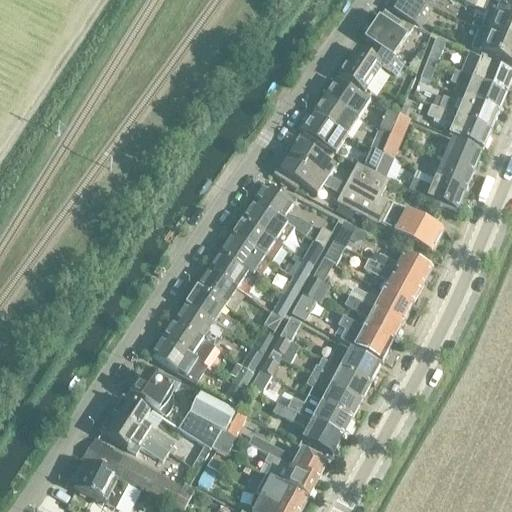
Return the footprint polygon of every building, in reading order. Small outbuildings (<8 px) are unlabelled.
[(431,13),(411,0),(391,0),(386,9),(418,31),(431,13)] [(509,4),(501,0),(490,0),(484,14),(486,15),(487,14),(511,24),(511,4),(509,4)] [(495,38),(511,45),(511,24),(487,14),(486,15),(482,26),(480,26),(472,25),(471,28),(478,32),(495,38)] [(378,52),(391,62),(406,40),(413,29),(400,24),(395,32),(376,19),(361,41),(378,52)] [(495,38),(478,32),(470,52),(511,69),(511,45),(495,38)] [(426,63),(436,67),(445,44),(437,41),(434,42),(426,63)] [(402,69),(391,62),(378,52),(370,63),(356,53),(339,79),(363,95),(380,70),(394,79),(402,69)] [(485,64),(468,56),(460,75),(464,77),(463,79),(505,97),(511,81),(511,78),(484,67),(485,64)] [(436,67),(426,63),(419,81),(429,85),(436,67)] [(463,101),(497,116),(505,97),(463,79),(464,77),(460,75),(454,73),(449,85),(467,92),(463,101)] [(336,84),(324,101),(349,118),(354,121),(366,104),(336,84)] [(443,113),(490,133),(497,116),(463,101),(461,107),(442,99),(442,100),(436,98),(432,108),(443,113)] [(324,101),(313,118),(338,135),(349,118),(324,101)] [(402,108),(398,117),(403,120),(406,114),(407,112),(404,109),(402,108)] [(443,129),(444,126),(451,129),(448,137),(482,152),(490,133),(443,113),(432,108),(430,108),(426,119),(433,122),(432,124),(443,129)] [(391,124),(394,116),(385,112),(377,132),(389,137),(394,125),(391,124)] [(394,125),(389,137),(400,142),(409,122),(403,120),(398,117),(397,118),(394,116),(391,124),(394,125)] [(313,118),(302,134),(301,135),(327,152),(336,156),(347,140),(338,135),(313,118)] [(381,156),(389,137),(377,132),(369,151),(370,152),(381,156)] [(400,142),(389,137),(381,156),(393,161),(400,142)] [(325,184),(328,179),(334,170),(318,160),(322,154),(298,139),(285,158),(325,184)] [(442,163),(472,176),(481,156),(450,143),(445,153),(439,150),(436,160),(442,163)] [(373,176),(381,156),(370,152),(361,170),(373,176)] [(381,156),(373,176),(385,182),(385,181),(393,162),(393,161),(381,156)] [(295,194),(295,193),(299,187),(315,198),(322,188),(331,193),(336,183),(328,179),(325,184),(285,158),(272,177),(295,194)] [(472,176),(442,163),(438,170),(431,167),(427,178),(433,181),(433,183),(464,196),(472,176)] [(350,222),(353,215),(367,222),(367,223),(393,236),(431,257),(443,235),(404,215),(379,201),(388,183),(385,181),(385,182),(373,176),(361,170),(356,167),(345,187),(339,197),(335,206),(337,207),(334,214),(350,222)] [(464,196),(433,183),(430,189),(412,181),(408,192),(426,199),(425,201),(456,214),(464,196)] [(345,187),(336,183),(331,193),(339,197),(345,187)] [(265,188),(253,206),(293,232),(305,240),(312,229),(300,222),(286,217),(294,206),(265,188)] [(253,206),(241,223),(269,242),(281,249),(293,232),(253,206)] [(230,240),(270,265),(281,249),(269,242),(241,223),(230,240)] [(333,244),(344,250),(348,242),(354,232),(343,226),(333,244)] [(313,245),(323,251),(331,237),(320,231),(312,245),(313,245)] [(219,257),(258,282),(270,265),(230,240),(219,257)] [(333,244),(322,263),(332,267),(332,266),(335,268),(344,250),(333,244)] [(302,263),(303,263),(313,269),(323,251),(313,245),(302,263)] [(258,282),(219,257),(207,274),(236,293),(235,294),(246,300),(258,282)] [(402,257),(397,267),(379,257),(374,265),(373,266),(421,291),(431,272),(402,257)] [(382,294),(411,309),(421,291),(373,266),(374,265),(367,262),(362,272),(387,285),(382,294)] [(292,281),(294,281),(302,286),(313,269),(303,263),(292,281)] [(332,267),(322,263),(312,281),(320,285),(321,286),(332,267)] [(224,310),(235,294),(236,293),(207,274),(196,291),(224,310)] [(301,298),(310,302),(320,285),(312,281),(311,280),(301,298)] [(279,296),(283,298),(292,303),(302,286),(294,281),(287,292),(283,290),(279,296)] [(411,309),(382,294),(377,303),(353,290),(348,299),(401,327),(411,309)] [(185,308),(225,335),(225,334),(234,340),(241,330),(220,316),(224,310),(196,291),(185,308)] [(272,317),(281,322),(292,304),(292,303),(283,298),(272,317)] [(299,322),(310,303),(310,302),(301,298),(290,317),(299,322)] [(401,327),(348,299),(343,308),(367,322),(362,330),(362,331),(390,346),(401,327)] [(225,335),(185,308),(173,325),(213,352),(214,351),(225,335)] [(281,322),(272,317),(270,316),(262,329),(273,335),(281,322)] [(380,365),(381,364),(390,346),(362,331),(362,330),(342,319),(337,329),(343,333),(338,343),(380,365)] [(279,339),(290,345),(300,327),(289,321),(279,339)] [(173,325),(162,342),(205,371),(206,370),(217,353),(214,351),(213,352),(173,325)] [(273,339),(263,333),(253,352),(262,358),(273,339)] [(290,345),(279,339),(271,352),(282,358),(290,345)] [(203,384),(209,374),(210,372),(206,370),(205,371),(162,342),(150,359),(179,378),(185,369),(194,374),(192,377),(203,384)] [(380,369),(337,347),(327,365),(370,387),(380,369)] [(251,351),(240,369),(251,375),(262,358),(253,352),(251,351)] [(261,375),(269,379),(269,378),(276,366),(268,362),(261,374),(261,375)] [(310,378),(360,405),(370,387),(327,365),(321,362),(317,369),(315,369),(310,378)] [(234,380),(230,387),(242,394),(253,376),(240,369),(236,367),(230,378),(234,380)] [(269,379),(261,375),(253,388),(262,393),(269,379)] [(158,417),(159,416),(171,394),(143,377),(130,397),(158,417)] [(360,405),(310,378),(305,387),(311,391),(307,399),(351,422),(360,405)] [(230,387),(222,401),(234,408),(242,394),(230,387)] [(235,414),(199,395),(190,414),(178,433),(203,449),(209,453),(211,450),(220,434),(224,436),(224,435),(235,414)] [(291,401),(286,411),(341,441),(351,422),(307,399),(303,407),(291,401)] [(111,418),(167,456),(173,447),(143,427),(149,419),(122,400),(111,418)] [(272,416),(282,421),(305,433),(301,442),(331,458),(341,441),(286,411),(277,407),(272,416)] [(167,456),(111,418),(99,435),(126,453),(131,445),(161,465),(167,456)] [(238,433),(228,428),(224,435),(228,437),(234,440),(238,433)] [(211,450),(226,459),(227,458),(226,458),(236,441),(234,440),(228,437),(224,435),(224,436),(220,434),(211,450)] [(252,440),(248,447),(248,448),(267,458),(317,484),(326,466),(300,453),(295,463),(252,440)] [(81,462),(171,509),(182,487),(95,441),(81,462)] [(191,470),(197,473),(198,473),(210,453),(209,453),(203,449),(191,470)] [(264,480),(307,502),(317,484),(267,458),(263,466),(270,469),(264,480)] [(211,460),(205,472),(217,478),(220,480),(226,468),(211,460)] [(74,488),(73,490),(106,508),(112,511),(114,511),(127,488),(119,484),(85,467),(79,477),(76,475),(70,486),(74,488)] [(301,511),(307,502),(264,480),(256,496),(254,498),(281,511),(301,511)] [(184,511),(195,492),(188,488),(183,485),(182,487),(171,509),(169,511),(184,511)] [(281,511),(254,498),(256,496),(241,488),(237,496),(258,506),(254,511),(281,511)]
